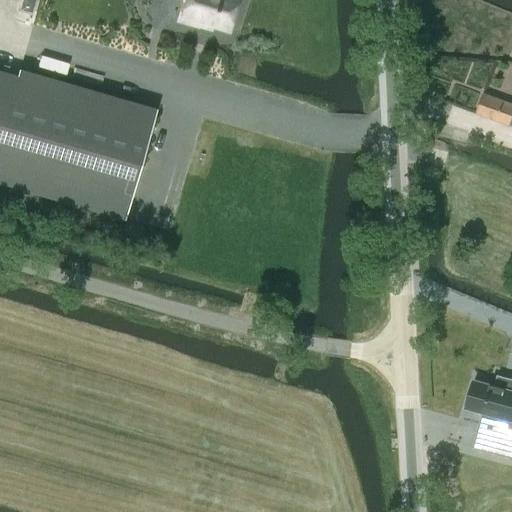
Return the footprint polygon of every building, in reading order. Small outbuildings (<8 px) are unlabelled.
[(18,10),(20,0),(7,0),(6,7),(18,10)] [(184,0),(179,20),(199,26),(201,21),(228,29),(235,0),(184,0)] [(18,74),(16,81),(0,140),(0,183),(123,218),(154,112),(18,74)] [(0,140),(16,81),(0,76),(0,140)] [(511,104),(483,94),(475,113),(511,126),(511,104)] [(474,381),(466,409),(486,414),(483,426),(481,425),(475,447),(511,457),(511,381),(498,377),(496,387),(474,381)]
